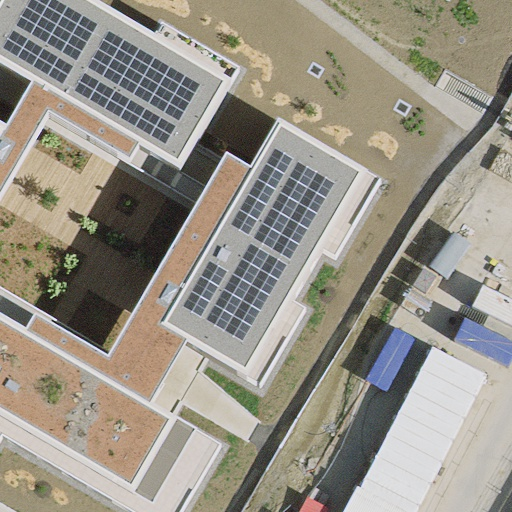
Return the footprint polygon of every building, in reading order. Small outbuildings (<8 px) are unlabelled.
[(233,79),(95,0),(0,0),(0,66),(181,170),(233,79)] [(0,150),(14,128),(0,119),(0,150)] [(281,123),(160,327),(262,386),(307,308),(297,302),(326,252),(334,257),(379,180),(281,123)] [(183,511),(224,445),(0,312),(0,445),(5,438),(130,511),(183,511)] [(430,511),(501,370),(442,341),(358,511),(430,511)]
